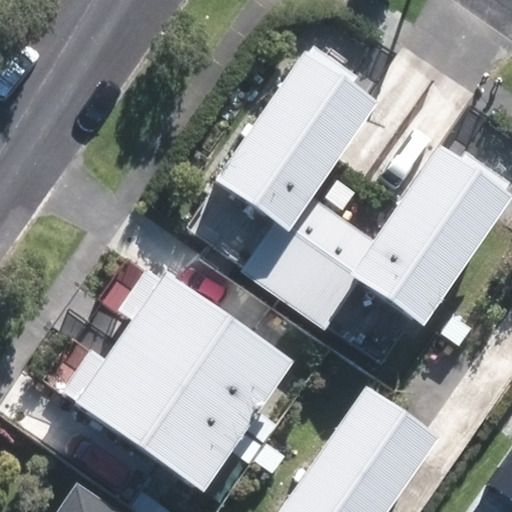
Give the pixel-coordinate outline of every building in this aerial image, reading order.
[(354,112),(279,60),(189,190),(264,241),(292,201),(354,112)] [(488,205),(415,155),(354,243),(324,287),(397,337),(488,205)] [(293,266),(323,222),(292,201),(264,241),(236,282),(267,304),(293,266)] [(354,243),(323,222),(293,266),(267,304),(297,326),(324,287),(354,243)] [(274,357),(149,273),(52,416),(177,500),(274,357)] [(374,511),(420,445),(345,395),(265,511),(374,511)] [(511,511),(511,439),(483,480),(511,501),(511,511)] [(112,511),(68,481),(46,511),(112,511)]
